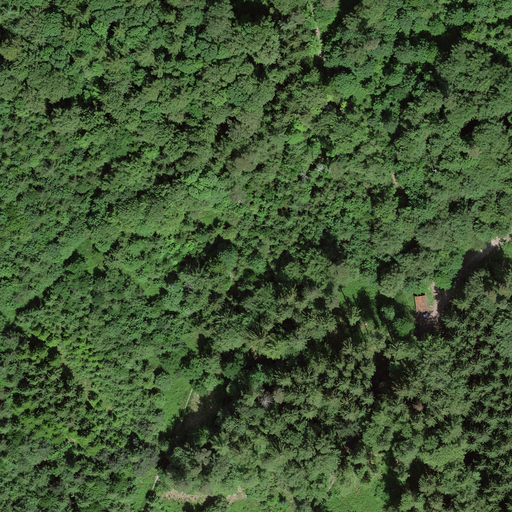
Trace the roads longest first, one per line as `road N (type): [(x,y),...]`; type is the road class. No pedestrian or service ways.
road 1 (track): [(141,511),(303,101),(317,42)]
road 2 (track): [(317,42),(415,218),(436,302)]
road 3 (track): [(482,511),(436,302)]
